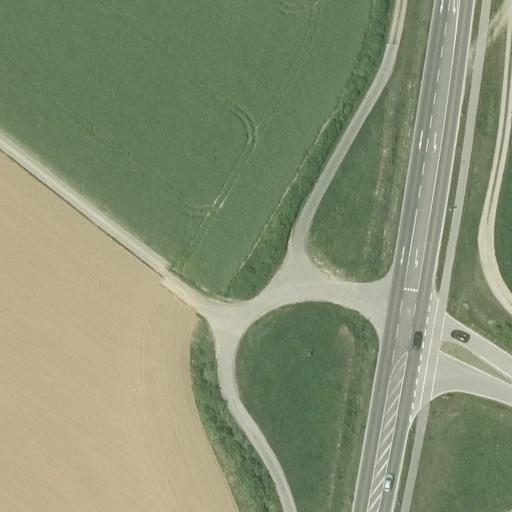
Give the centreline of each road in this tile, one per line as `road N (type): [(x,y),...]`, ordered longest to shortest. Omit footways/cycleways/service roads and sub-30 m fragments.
road 1 (track): [(412,344),(307,320),(238,360),(229,403),(235,432),(284,511)]
road 2 (secondary): [(412,344),(461,0)]
road 3 (track): [(410,0),(398,91),(304,267),(307,320)]
road 4 (track): [(238,360),(0,179)]
road 5 (track): [(511,339),(497,316),(491,278),(511,139)]
road 6 (secondary): [(383,511),(404,392)]
